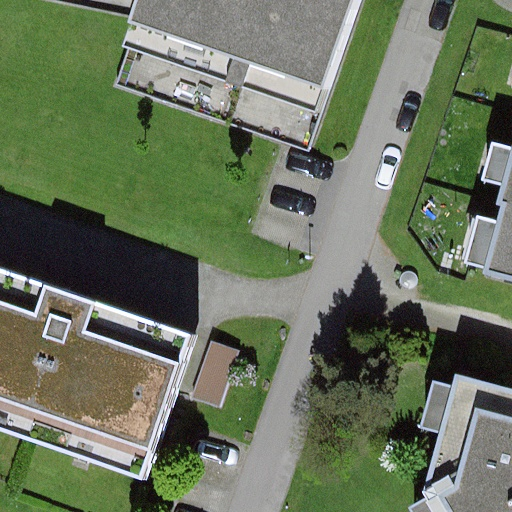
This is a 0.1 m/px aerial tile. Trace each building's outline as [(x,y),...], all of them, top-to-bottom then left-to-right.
[(0,0),(0,26),(9,0),(0,0)] [(158,0),(130,93),(317,151),(365,0),(158,0)] [(511,180),(488,277),(511,283),(511,180)] [(207,336),(0,264),(0,423),(157,478),(207,336)] [(214,329),(198,384),(228,392),(244,338),(214,329)] [(511,511),(511,391),(467,379),(435,497),(442,511),(511,511)]
